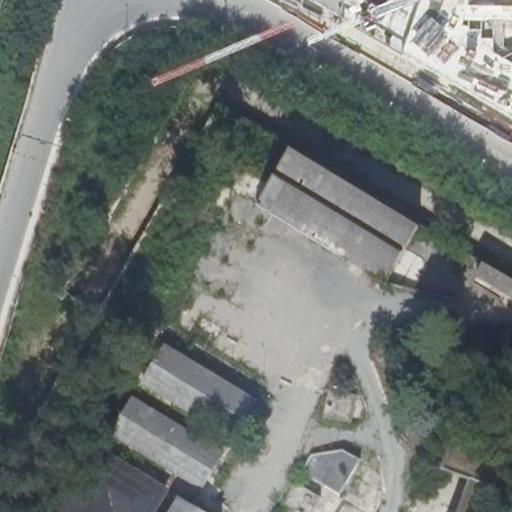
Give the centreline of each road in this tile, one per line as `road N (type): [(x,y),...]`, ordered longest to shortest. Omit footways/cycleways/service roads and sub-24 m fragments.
road 1 (track): [(201,91),(224,93),(511,258)]
road 2 (residential): [(220,0),(511,161)]
road 3 (residential): [(0,263),(82,0)]
